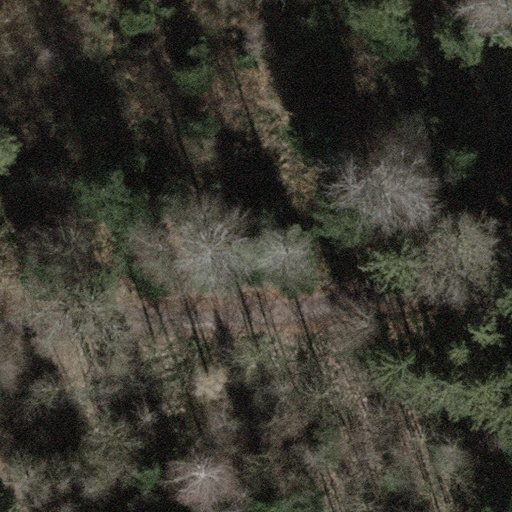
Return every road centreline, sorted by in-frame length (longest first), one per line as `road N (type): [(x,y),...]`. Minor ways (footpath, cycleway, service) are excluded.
road 1 (track): [(511,253),(413,296),(0,324)]
road 2 (track): [(124,511),(0,424)]
